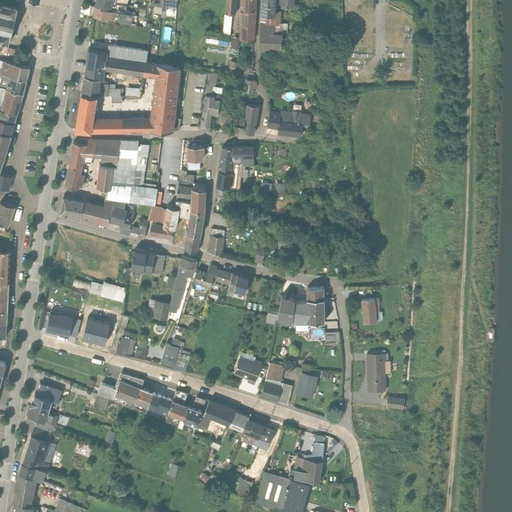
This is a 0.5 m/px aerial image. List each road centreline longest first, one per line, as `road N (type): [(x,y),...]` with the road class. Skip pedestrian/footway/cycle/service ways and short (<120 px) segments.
road 1 (track): [(446,511),(459,380),(468,0)]
road 2 (residential): [(342,430),(26,331)]
road 3 (residential): [(201,253),(338,281),(347,362),(342,430)]
road 4 (tertiary): [(26,331),(0,508)]
road 5 (residential): [(43,212),(201,253)]
road 6 (residential): [(214,131),(54,130)]
road 7 (residential): [(260,134),(258,0)]
road 8 (tertiary): [(77,0),(54,130)]
road 9 (residential): [(214,131),(201,253)]
road 10 (tertiary): [(43,212),(26,331)]
